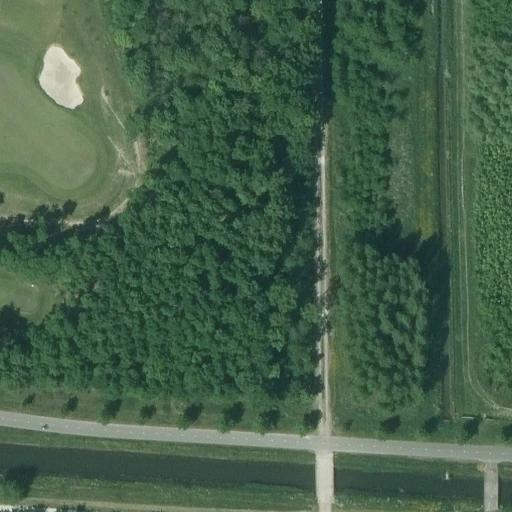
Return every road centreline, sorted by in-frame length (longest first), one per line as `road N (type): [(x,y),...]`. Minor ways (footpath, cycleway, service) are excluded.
road 1 (track): [(325,444),(317,0)]
road 2 (track): [(511,410),(485,403),(467,374),(459,0)]
